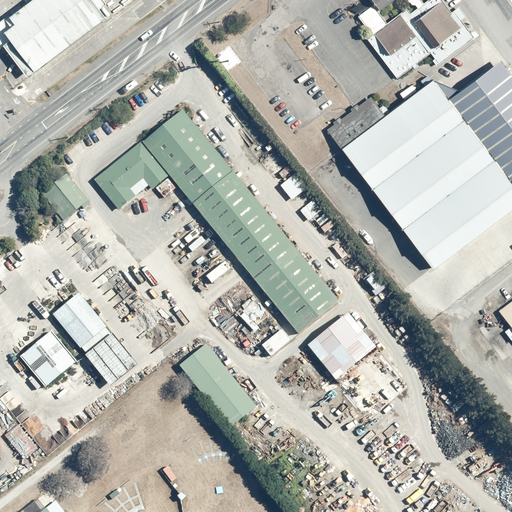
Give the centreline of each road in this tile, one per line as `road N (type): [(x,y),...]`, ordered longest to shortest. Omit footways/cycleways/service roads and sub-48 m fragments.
road 1 (secondary): [(225,0),(0,169)]
road 2 (secondary): [(0,142),(191,0)]
